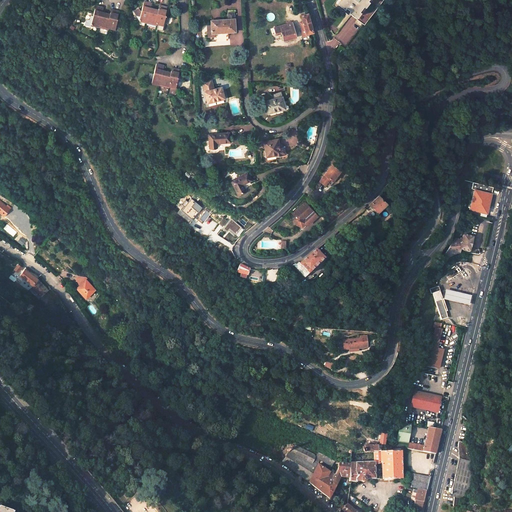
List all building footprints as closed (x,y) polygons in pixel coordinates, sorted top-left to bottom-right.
[(337,0),(336,3),(343,8),(341,10),(344,12),(346,14),(348,12),(363,24),(382,0),(337,0)] [(138,21),(156,25),(156,24),(163,26),(165,16),(164,16),(167,7),(159,5),(157,11),(150,9),(151,3),(143,1),(141,11),(139,11),(138,9),(133,11),(135,15),(139,16),(138,21)] [(89,27),(90,25),(107,30),(108,28),(114,30),(117,20),(116,19),(118,12),(110,10),(109,16),(101,13),(103,8),(95,6),(92,16),(90,16),(89,20),(86,19),(84,25),(89,27)] [(223,21),(211,21),(212,26),(207,26),(208,42),(229,41),(228,33),(235,32),(234,13),(228,14),(229,20),(223,21)] [(313,32),(308,14),(301,15),(303,22),(305,28),(307,34),(313,32)] [(281,41),(295,37),(291,22),(272,28),(274,35),(279,33),(281,41)] [(175,88),(177,79),(177,78),(179,70),(171,68),(169,74),(162,72),(163,66),(155,64),(150,83),(168,88),(168,87),(170,87),(170,88),(168,93),(174,95),(176,89),(175,88)] [(210,86),(204,88),(207,103),(224,99),(222,88),(211,91),(210,86)] [(284,109),(279,93),(273,95),(275,100),(265,103),(267,113),(284,109)] [(230,134),(209,135),(209,149),(217,149),(217,145),(230,144),(230,134)] [(278,141),(264,143),(266,156),(270,156),(271,157),(276,156),(276,158),(285,156),(284,149),(280,150),(278,141)] [(338,175),(341,171),(332,164),(319,181),(325,186),(330,179),(332,180),(336,174),(338,175)] [(248,173),(231,181),(237,195),(240,193),(241,194),(243,193),(242,192),(245,191),(242,185),(251,181),(248,173)] [(161,187),(155,181),(151,186),(161,196),(164,193),(160,188),(161,187)] [(477,190),(491,194),(493,187),(479,184),(477,190)] [(485,217),(491,194),(475,190),(469,213),(485,217)] [(387,204),(378,196),(377,197),(376,199),(373,202),(370,205),(378,213),(387,204)] [(194,213),(201,205),(191,198),(182,212),(184,213),(190,218),(194,213)] [(316,215),(304,202),(292,213),(295,217),(294,219),(296,224),(301,226),(305,222),(307,224),(316,215)] [(223,228),(227,232),(229,229),(235,235),(241,227),(231,218),(223,228)] [(469,252),(473,238),(463,235),(462,239),(461,238),(460,240),(456,239),(445,254),(447,259),(449,257),(453,255),(457,254),(458,253),(459,253),(461,250),(469,252)] [(304,278),(324,258),(316,250),(310,254),(305,258),(300,263),(299,262),(295,264),(292,265),(304,278)] [(248,269),(239,264),(235,274),(245,277),(248,269)] [(25,280),(33,285),(38,279),(25,269),(20,276),(25,280)] [(250,279),(264,282),(266,275),(252,271),(250,279)] [(81,287),(78,289),(86,299),(95,293),(87,282),(86,281),(78,279),(76,281),(81,287)] [(22,285),(29,291),(33,285),(25,280),(22,285)] [(48,290),(38,280),(35,284),(33,287),(41,296),(48,290)] [(472,297),(446,290),(444,300),(469,306),(472,297)] [(445,308),(443,299),(440,291),(433,294),(438,310),(441,320),(442,320),(447,318),(444,308),(445,308)] [(442,329),(436,328),(427,365),(438,368),(443,349),(438,348),(442,329)] [(367,339),(358,339),(344,340),(344,349),(348,349),(348,350),(359,349),(364,349),(364,347),(367,347),(367,339)] [(410,407),(438,413),(442,397),(414,390),(410,407)] [(432,428),(433,423),(404,417),(403,423),(411,424),(428,428),(432,428)] [(400,422),(397,442),(408,444),(411,424),(403,423),(402,422),(400,422)] [(428,428),(424,447),(408,444),(407,449),(408,449),(429,453),(435,454),(441,430),(432,428),(428,428)] [(464,443),(459,442),(458,445),(459,458),(452,488),(451,494),(454,494),(454,497),(464,498),(466,490),(469,490),(474,472),(470,471),(473,457),(471,457),(468,444),(464,443)] [(288,467),(296,473),(309,483),(319,463),(320,461),(330,467),(334,462),(323,454),(318,452),(316,457),(314,454),(299,447),(295,455),(290,452),(290,451),(289,450),(288,449),(287,449),(287,450),(286,450),(285,451),(285,452),(285,453),(286,454),(287,454),(282,464),(288,467)] [(374,480),(402,479),(401,452),(381,452),(381,453),(374,453),(374,462),(371,462),(351,463),(351,464),(350,479),(349,482),(351,482),(356,483),(357,482),(361,482),(363,483),(366,482),(366,479),(374,479),(374,480)] [(330,499),(341,477),(350,479),(351,464),(339,461),(338,465),(335,473),(319,463),(309,483),(330,499)] [(427,488),(430,477),(407,472),(408,488),(418,490),(426,492),(427,488)] [(349,495),(350,489),(346,489),(344,502),(339,508),(342,511),(347,505),(349,495)] [(426,492),(418,490),(415,501),(416,501),(415,507),(414,511),(418,511),(419,511),(421,511),(422,511),(424,501),(425,495),(426,492)]
